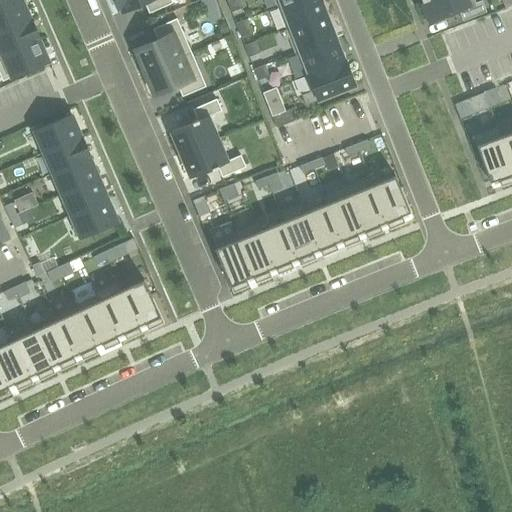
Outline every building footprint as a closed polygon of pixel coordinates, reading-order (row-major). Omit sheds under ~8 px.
[(22,0),(14,0),(0,6),(0,30),(30,18),(22,0)] [(171,0),(114,0),(118,8),(120,7),(122,11),(136,5),(143,2),(144,2),(149,13),(173,2),(171,0)] [(201,0),(205,8),(218,3),(216,0),(201,0)] [(239,0),(228,0),(227,1),(231,12),(243,7),(239,0)] [(321,0),(294,0),(277,7),(286,29),(326,13),(321,0)] [(421,0),(430,21),(458,10),(462,21),(486,11),(481,0),(475,2),(474,0),(421,0)] [(289,38),(295,53),(336,37),(326,13),(286,29),(281,31),(284,40),(289,38)] [(30,18),(0,30),(0,55),(39,39),(39,38),(31,18),(30,19),(30,18)] [(150,42),(135,49),(145,72),(191,52),(177,18),(153,28),(158,39),(157,39),(150,42)] [(247,19),(236,23),(242,38),(253,34),(247,19)] [(304,76),(345,60),(335,37),(295,53),(304,76)] [(39,39),(0,55),(0,75),(2,81),(48,61),(39,39)] [(256,41),(244,45),(249,56),(260,52),(256,41)] [(191,52),(145,72),(155,94),(170,88),(177,85),(182,96),(206,86),(191,52)] [(355,85),(345,60),(304,76),(310,91),(301,94),(305,105),(355,85)] [(265,64),(254,69),(258,80),(269,76),(265,64)] [(495,87),(484,91),(489,106),(501,102),(495,87)] [(469,98),(475,112),(489,106),(484,92),(469,98)] [(197,120),(170,131),(180,154),(217,138),(208,116),(221,110),(216,98),(192,109),(197,120)] [(276,127),(295,120),(291,109),(272,116),(276,127)] [(72,114),(34,130),(44,152),(81,136),(72,114)] [(511,169),(496,126),(473,134),(489,181),(498,178),(501,186),(511,181),(511,169)] [(497,126),(496,126),(511,169),(511,130),(500,135),(497,126)] [(81,136),(44,152),(53,173),(90,157),(81,136)] [(217,138),(180,154),(190,177),(217,165),(222,176),(245,166),(240,154),(227,160),(217,138)] [(367,139),(355,144),(358,151),(370,147),(367,139)] [(355,144),(344,148),(347,155),(358,151),(355,144)] [(90,157),(53,173),(62,194),(99,178),(90,157)] [(322,157),(310,161),(313,169),(325,164),(322,157)] [(310,161),(299,165),(302,173),(313,169),(310,161)] [(277,172),(265,176),(268,184),(271,191),(283,187),(277,172)] [(369,174),(368,175),(390,228),(405,222),(401,214),(410,211),(395,174),(373,183),(369,174)] [(368,175),(346,184),(367,237),(382,231),(379,223),(385,220),(389,229),(390,228),(368,175)] [(265,176),(254,181),(257,188),(268,184),(265,176)] [(99,178),(62,194),(71,215),(108,199),(99,178)] [(234,183),(219,189),(223,200),(238,194),(234,183)] [(346,184),(323,193),(345,246),(360,240),(357,232),(363,229),(367,238),(367,237),(346,184)] [(302,201),(301,202),(323,255),(338,249),(335,241),(341,238),(344,247),(345,246),(323,193),(322,193),(326,202),(306,210),(302,201)] [(209,211),(203,196),(192,200),(198,215),(209,211)] [(108,199),(71,215),(80,237),(117,221),(108,199)] [(9,217),(16,213),(11,202),(4,206),(9,217)] [(301,202),(279,211),(301,264),(316,258),(312,250),(319,248),(322,256),(323,255),(301,202)] [(258,220),(257,220),(279,273),(294,267),(290,259),(297,257),(300,265),(301,264),(279,211),(278,211),(281,220),(261,228),(258,220)] [(16,213),(9,217),(14,228),(22,224),(16,213)] [(257,220),(235,229),(256,283),(271,276),(268,268),(274,266),(278,274),(279,273),(257,220)] [(235,234),(213,243),(233,292),(249,285),(246,277),(252,275),(255,283),(256,283),(235,229),(233,229),(235,234)] [(118,244),(103,251),(107,259),(108,262),(123,255),(118,244)] [(103,251),(92,257),(96,264),(107,259),(103,251)] [(68,261),(58,266),(62,277),(73,272),(68,261)] [(39,262),(32,265),(37,276),(44,273),(39,262)] [(58,266),(47,272),(52,283),(62,277),(58,266)] [(118,279),(117,280),(141,333),(142,332),(138,324),(144,321),(148,329),(164,322),(143,278),(122,288),(118,279)] [(117,280),(95,290),(119,343),(120,342),(116,334),(122,331),(126,339),(141,333),(117,280)] [(25,281),(14,286),(17,294),(19,297),(30,292),(25,281)] [(14,286),(3,291),(7,299),(17,294),(14,286)] [(96,295),(75,304),(97,353),(98,352),(94,344),(101,341),(104,349),(119,343),(95,290),(94,290),(96,295)] [(75,304),(53,314),(76,363),(76,362),(73,354),(79,351),(83,359),(97,353),(75,304)] [(33,324),(32,324),(54,373),(55,372),(51,364),(57,362),(61,370),(76,363),(53,314),(52,315),(54,319),(35,328),(33,324)] [(32,324),(10,335),(32,383),(33,382),(29,374),(35,372),(39,380),(54,373),(32,324)] [(11,339),(0,344),(0,370),(10,393),(11,393),(7,384),(14,382),(17,390),(32,383),(10,335),(9,335),(11,339)] [(0,370),(0,397),(10,393),(0,370)]
